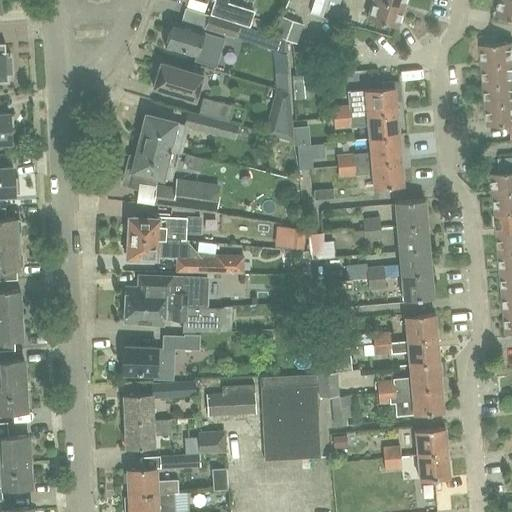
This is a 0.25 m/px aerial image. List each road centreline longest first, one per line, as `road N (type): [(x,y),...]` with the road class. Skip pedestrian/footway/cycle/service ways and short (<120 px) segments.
road 1 (residential): [(480,511),(467,368),(482,333),(471,203),(449,176),(437,59)]
road 2 (residential): [(79,511),(52,58)]
